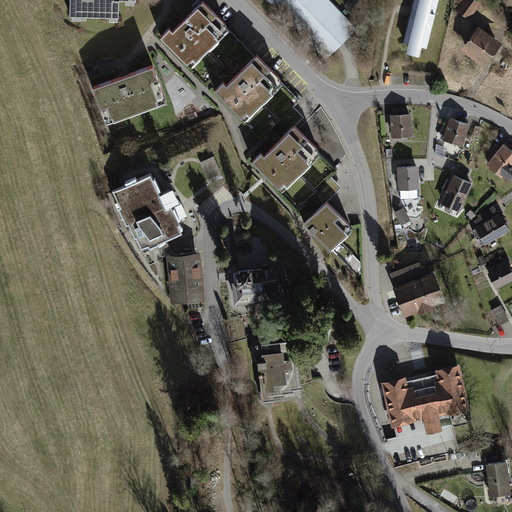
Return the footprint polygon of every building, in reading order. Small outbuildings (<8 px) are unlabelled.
[(67,0),(67,13),(70,13),(70,17),(78,17),(78,13),(107,14),(107,18),(116,18),(116,0),(123,0),(123,2),(132,2),(131,0),(67,0)] [(168,27),(159,36),(190,66),(227,28),(223,25),(225,23),(201,0),(172,31),(168,27)] [(328,0),(266,0),(324,59),(356,28),(328,0)] [(413,0),(410,11),(403,41),(408,43),(406,52),(419,55),(422,46),(427,47),(438,0),(413,0)] [(475,0),(464,0),(457,10),(469,19),(480,3),(475,0)] [(479,25),(462,49),(485,65),(502,42),(479,25)] [(222,81),(213,90),(243,120),(280,83),(277,79),(279,77),(256,54),(239,71),(226,84),(222,81)] [(151,65),(91,87),(104,122),(164,99),(151,65)] [(411,113),(390,114),(392,137),(413,135),(411,113)] [(450,117),(443,139),(463,145),(470,124),(450,117)] [(264,155),(260,151),(251,161),(265,175),(281,191),(319,153),(315,149),(317,148),(293,125),(278,140),(264,155)] [(511,149),(504,143),(487,165),(503,177),(504,176),(510,180),(511,178),(511,149)] [(448,148),(437,144),(435,155),(444,158),(448,148)] [(213,156),(200,162),(209,182),(222,177),(213,156)] [(418,166),(397,167),(398,189),(420,188),(418,166)] [(150,174),(111,191),(119,207),(117,208),(125,227),(128,226),(134,239),(135,238),(141,249),(147,246),(148,248),(158,244),(157,242),(162,240),(181,232),(177,223),(178,223),(170,205),(165,207),(159,193),(150,174)] [(453,174),(441,202),(460,211),(473,182),(453,174)] [(169,188),(159,193),(165,207),(170,205),(180,201),(169,188)] [(326,200),(303,224),(331,251),(348,233),(335,220),(340,214),(326,200)] [(474,220),(477,225),(498,213),(493,205),(477,215),(478,217),(474,220)] [(410,220),(404,208),(394,213),(401,225),(410,220)] [(470,210),(466,214),(472,219),(476,216),(470,210)] [(477,225),(475,227),(485,244),(510,230),(499,212),(498,213),(477,225)] [(200,252),(166,255),(170,303),(204,300),(200,252)] [(483,255),(477,259),(480,265),(486,262),(483,255)] [(493,271),(489,273),(497,288),(511,279),(511,269),(506,259),(491,267),(493,271)] [(390,273),(396,286),(424,275),(419,262),(390,273)] [(275,266),(237,270),(238,276),(238,280),(234,281),(236,302),(278,297),(275,266)] [(396,286),(392,287),(404,317),(416,312),(418,314),(435,307),(435,305),(446,300),(435,271),(424,275),(396,286)] [(501,305),(492,310),(500,325),(509,320),(501,305)] [(271,343),(255,345),(261,402),(275,400),(274,397),(283,396),(283,393),(292,391),(292,388),(295,388),(302,387),(296,340),(271,343)] [(406,376),(381,381),(391,427),(422,421),(425,435),(443,431),(440,416),(450,414),(470,409),(459,364),(436,370),(437,374),(424,377),(407,381),(406,376)] [(352,450),(340,451),(341,467),(353,466),(352,450)] [(508,462),(486,464),(489,497),(511,494),(508,462)]
